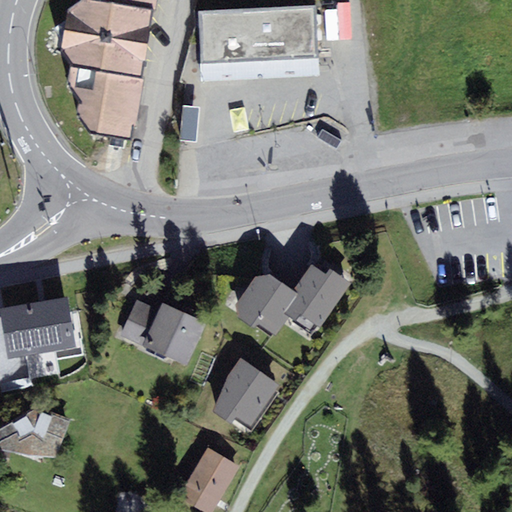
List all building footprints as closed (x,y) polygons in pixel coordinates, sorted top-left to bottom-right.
[(88,135),(130,141),(155,0),(80,0),(67,11),(60,50),(72,66),(67,87),(80,103),(77,118),(88,135)] [(316,5),(199,11),(201,64),(319,58),(316,5)] [(200,107),(184,106),(181,140),(197,142),(200,107)] [(327,274),(311,263),(293,289),(298,293),(285,313),(289,316),(297,321),(302,314),(320,327),(351,283),(330,269),(327,274)] [(0,284),(0,349),(99,333),(89,273),(73,270),(2,283),(0,284)] [(256,277),(236,305),(238,317),(256,329),(259,324),(275,335),(289,316),(285,313),(298,293),(293,289),(271,274),(256,277)] [(207,322),(163,302),(160,309),(137,299),(121,335),(188,365),(207,322)] [(237,417),(251,427),(280,385),(241,357),(231,372),(223,389),(214,411),(232,423),(237,417)] [(0,444),(5,451),(57,457),(71,420),(35,407),(7,423),(0,427),(0,444)] [(208,447),(178,496),(204,511),(212,511),(240,467),(208,447)]
